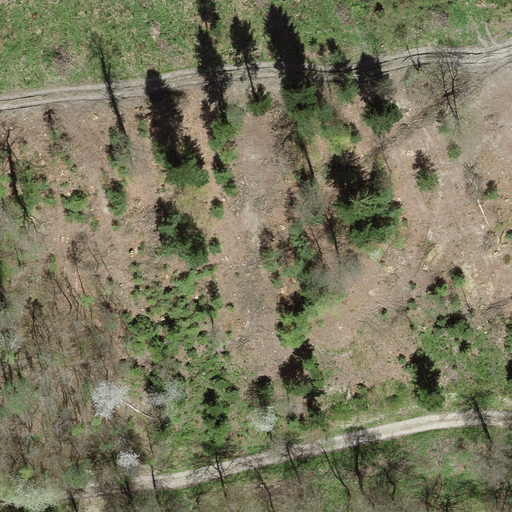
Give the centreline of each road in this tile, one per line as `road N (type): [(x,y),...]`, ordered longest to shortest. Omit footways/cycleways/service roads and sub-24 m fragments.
road 1 (track): [(511,425),(0,502)]
road 2 (track): [(0,98),(511,51)]
road 3 (track): [(511,58),(385,157)]
